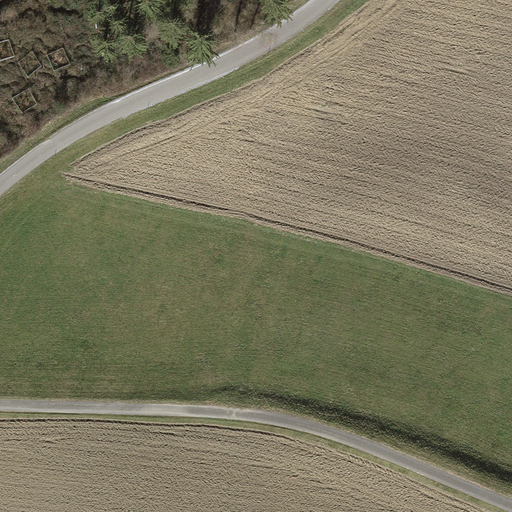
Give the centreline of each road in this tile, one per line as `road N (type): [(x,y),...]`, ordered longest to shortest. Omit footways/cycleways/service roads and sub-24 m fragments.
road 1 (track): [(511,507),(278,419),(0,404)]
road 2 (unclassified): [(328,0),(256,49),(71,136),(0,186)]
